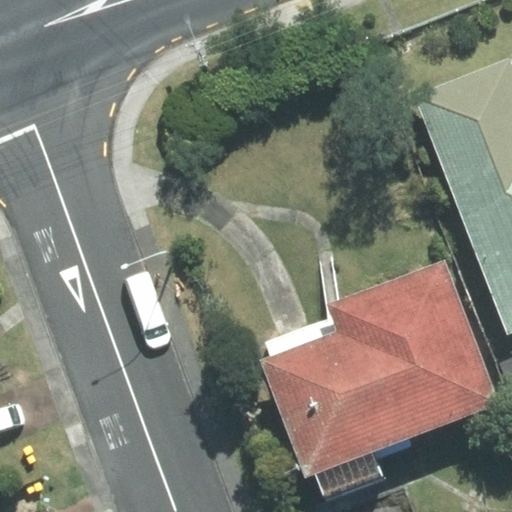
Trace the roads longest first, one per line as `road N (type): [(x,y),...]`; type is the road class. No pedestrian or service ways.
road 1 (residential): [(0,50),(171,511)]
road 2 (tertiary): [(0,50),(126,0)]
